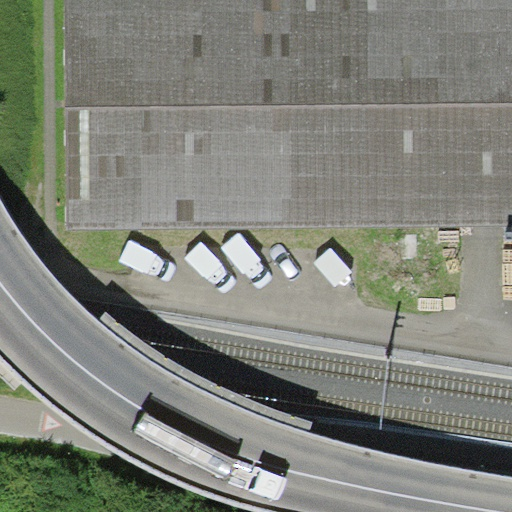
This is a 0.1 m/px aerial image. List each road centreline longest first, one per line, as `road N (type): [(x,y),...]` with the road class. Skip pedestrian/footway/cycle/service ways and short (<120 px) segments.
road 1 (tertiary): [(496,511),(305,472),(193,437),(103,383),(0,279)]
road 2 (track): [(511,340),(228,289)]
